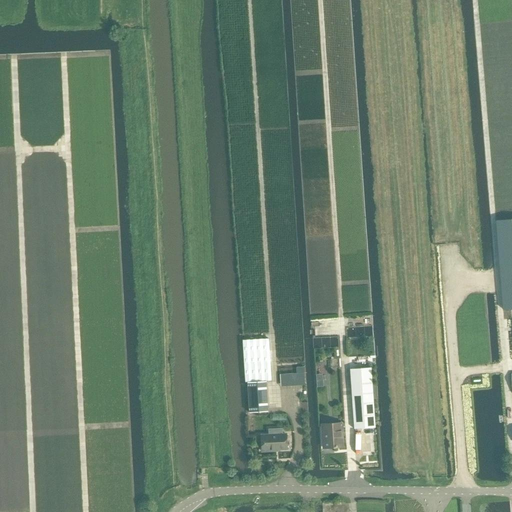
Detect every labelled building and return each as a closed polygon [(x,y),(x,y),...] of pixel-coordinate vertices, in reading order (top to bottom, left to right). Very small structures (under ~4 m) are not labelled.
[(504,310),(511,309),(511,219),(496,221),(504,310)] [(268,339),(242,340),(245,383),(247,383),(264,381),(265,381),(271,381),(268,339)] [(370,368),(349,369),(353,429),(369,428),(374,428),(373,400),(370,368)] [(264,381),(247,383),(249,413),(267,412),(265,381),(264,381)] [(340,447),(339,435),(342,435),(341,423),(321,425),(323,448),(340,447)] [(269,435),(261,435),(261,450),(286,449),(286,434),(282,434),(282,429),(268,429),(269,435)]
